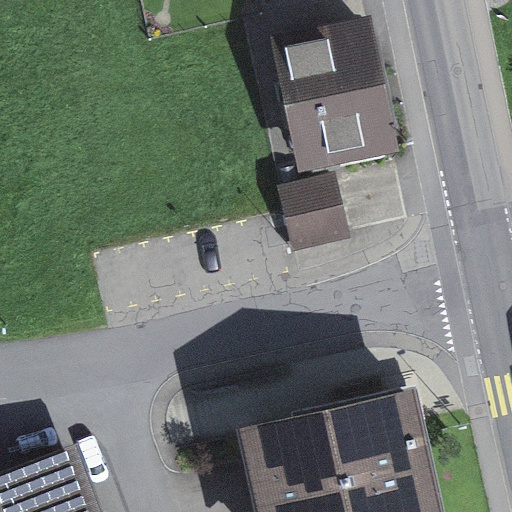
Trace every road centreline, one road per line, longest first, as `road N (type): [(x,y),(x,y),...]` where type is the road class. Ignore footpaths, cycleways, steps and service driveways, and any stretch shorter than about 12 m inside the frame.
road 1 (residential): [(154,511),(97,360),(357,306),(491,264)]
road 2 (secondary): [(438,0),(491,264)]
